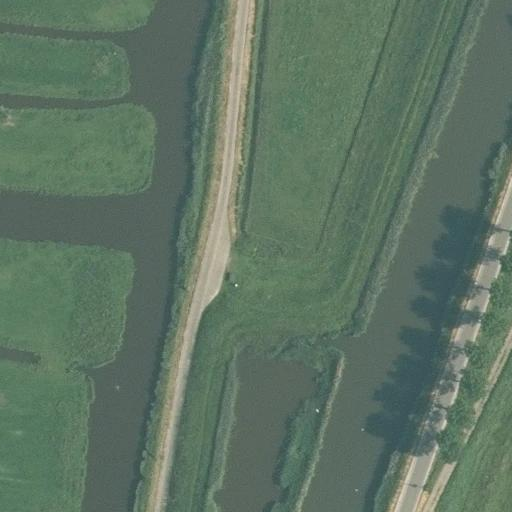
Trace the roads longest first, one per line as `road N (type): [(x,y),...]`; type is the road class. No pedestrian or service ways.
road 1 (unclassified): [(407,511),(511,210)]
road 2 (track): [(155,511),(212,229)]
road 3 (unclassified): [(212,229),(244,0)]
